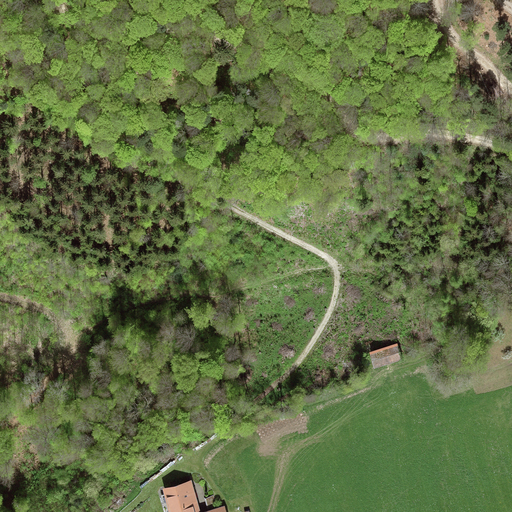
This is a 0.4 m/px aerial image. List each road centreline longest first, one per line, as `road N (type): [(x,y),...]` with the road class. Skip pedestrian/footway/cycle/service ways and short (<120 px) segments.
road 1 (track): [(49,106),(114,156),(192,180),(334,262),(337,287),(317,336),(200,454),(197,464),(229,511)]
road 2 (track): [(511,152),(459,136),(360,138),(305,74),(228,34),(193,27),(112,33),(48,0)]
road 3 (track): [(221,434),(454,345)]
road 4 (track): [(0,430),(41,389),(70,341),(62,321),(0,294)]
road 5 (track): [(437,0),(456,41),(511,90)]
